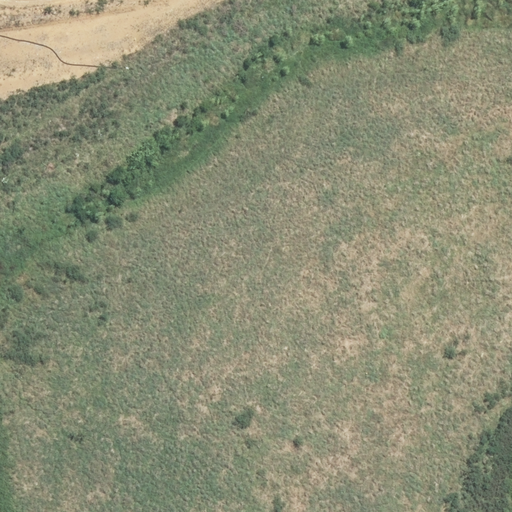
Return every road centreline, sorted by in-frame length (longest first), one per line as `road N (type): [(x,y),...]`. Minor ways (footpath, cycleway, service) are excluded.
road 1 (unknown): [(207,0),(260,511)]
road 2 (unknown): [(253,450),(49,473)]
